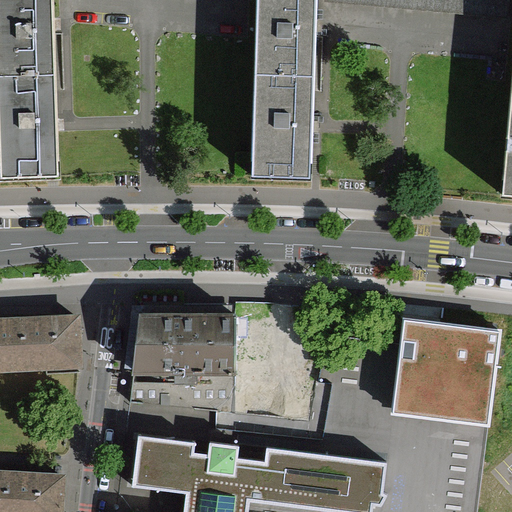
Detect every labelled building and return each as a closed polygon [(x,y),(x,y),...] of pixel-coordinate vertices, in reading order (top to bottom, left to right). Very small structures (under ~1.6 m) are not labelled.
[(0,0),(0,76),(56,74),(54,20),(53,0),(0,0)] [(259,0),(258,39),(257,75),(315,77),(316,45),(316,0),(259,0)] [(509,0),(327,0),(327,2),(508,18),(509,0)] [(56,74),(0,76),(0,94),(1,141),(2,177),(59,176),(56,74)] [(315,77),(257,75),(254,176),(311,178),(315,77)] [(236,316),(142,317),(135,371),(163,371),(237,371),(237,358),(236,316)] [(270,316),(236,316),(237,358),(260,358),(270,348),(270,316)] [(56,327),(10,328),(12,368),(81,365),(78,318),(56,320),(56,327)] [(502,334),(405,321),(393,416),(490,428),(502,334)] [(315,326),(292,323),(286,360),(310,363),(315,326)] [(10,328),(0,328),(0,368),(12,368),(10,328)] [(237,390),(237,371),(163,371),(163,384),(134,383),(131,403),(236,413),(237,390)] [(289,395),(237,390),(236,413),(287,419),(289,395)] [(315,397),(289,395),(287,419),(311,421),(315,397)] [(188,493),(185,511),(249,511),(251,501),(345,511),(373,511),(375,504),(383,505),(389,495),(385,493),(387,462),(268,447),(266,460),(239,457),(241,446),(211,442),(210,453),(195,451),(196,442),(140,435),(134,486),(188,493)] [(40,483),(0,480),(0,511),(61,511),(64,477),(41,476),(40,483)]
